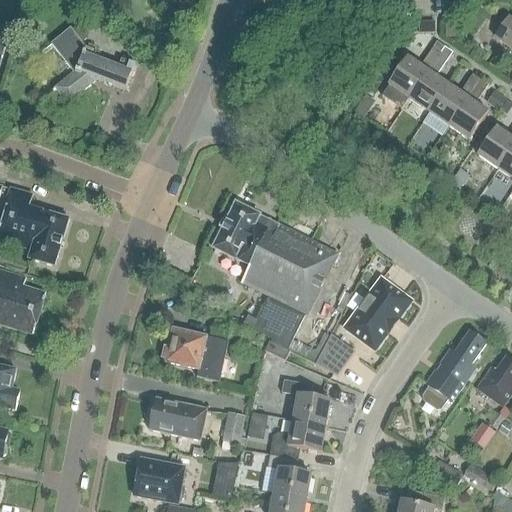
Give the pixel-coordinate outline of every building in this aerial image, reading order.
[(511,23),(507,20),(493,40),(511,52),(511,51),(511,23)] [(435,22),(417,22),(417,34),(435,34),(435,22)] [(66,79),(54,89),(67,105),(97,81),(125,92),(134,67),(120,61),(117,68),(93,59),(95,53),(93,52),(95,48),(87,44),(86,48),(70,28),(49,45),(72,74),(66,79)] [(0,50),(3,51),(9,32),(0,29),(0,50)] [(443,49),(440,55),(408,101),(428,115),(447,86),(435,78),(452,54),(443,49)] [(408,101),(440,55),(432,50),(420,68),(407,59),(388,87),(380,98),(401,112),(408,101)] [(428,115),(448,128),(480,81),(472,76),(459,95),(447,86),(428,115)] [(488,87),(480,81),(448,128),(468,142),(487,114),(475,106),(488,87)] [(486,105),(498,112),(506,101),(494,93),(486,105)] [(477,158),(497,172),(511,149),(511,132),(508,138),(496,130),(477,158)] [(511,149),(497,172),(511,182),(511,149)] [(10,191),(0,225),(0,243),(28,251),(26,260),(53,268),(68,221),(29,209),(32,197),(10,191)] [(249,333),(267,342),(286,352),(304,316),(306,317),(337,256),(235,205),(212,250),(248,268),(240,285),(267,298),(249,333)] [(0,327),(33,337),(45,296),(22,289),(25,279),(0,271),(0,327)] [(345,330),(374,352),(387,334),(387,335),(397,321),(409,304),(380,282),(345,330)] [(209,337),(225,341),(228,327),(212,324),(209,337)] [(218,388),(228,344),(172,331),(168,350),(164,349),(161,360),(165,361),(165,364),(197,372),(195,383),(218,388)] [(229,333),(226,342),(249,348),(252,339),(229,333)] [(440,411),(447,401),(452,405),(476,370),(471,366),(485,345),(468,334),(453,355),(449,352),(425,386),(428,388),(421,397),(422,403),(436,412),(440,411)] [(337,378),(354,354),(331,337),(315,367),(337,378)] [(288,353),(286,352),(267,342),(262,352),(283,363),(288,353)] [(511,395),(511,364),(505,359),(495,373),(489,369),(474,390),(502,409),(511,395)] [(0,368),(0,409),(15,413),(19,393),(11,391),(15,372),(0,368)] [(296,397),(291,423),(325,430),(330,403),(308,399),(311,387),(283,381),(280,394),(296,397)] [(200,443),(207,412),(155,401),(148,432),(200,443)] [(245,417),(226,414),(221,442),(242,446),(243,439),(241,439),(245,417)] [(320,455),(325,430),(291,423),(288,436),(278,434),(272,437),(268,457),(296,462),(298,450),(320,455)] [(482,450),(494,434),(481,425),(469,441),(482,450)] [(201,456),(202,451),(193,450),(191,459),(202,461),(203,456),(201,456)] [(276,471),(271,496),(306,502),(311,477),(294,474),(296,462),(268,457),(266,469),(276,471)] [(177,507),(184,470),(141,461),(134,498),(177,507)] [(221,462),(219,496),(239,498),(242,464),(221,462)] [(439,462),(430,476),(454,491),(463,477),(439,462)] [(463,476),(490,493),(496,483),(469,466),(463,476)] [(400,503),(398,511),(433,511),(434,511),(438,511),(440,511),(444,500),(407,492),(404,503),(400,503)] [(511,511),(511,502),(495,492),(491,511),(511,511)] [(304,511),(306,502),(271,496),(268,511),(304,511)]
